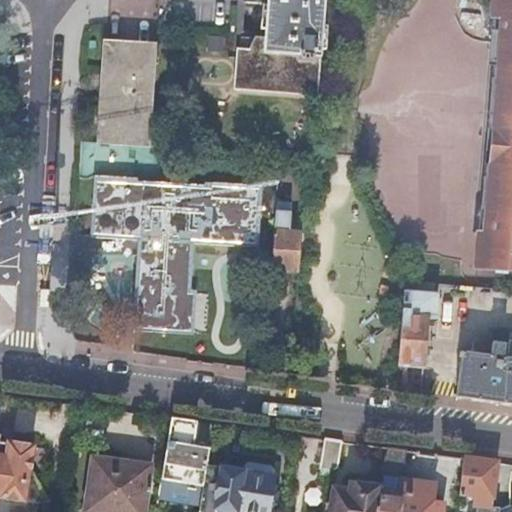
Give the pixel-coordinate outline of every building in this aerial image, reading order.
[(316,95),(319,57),(323,0),(267,0),(263,52),(238,49),(235,88),(316,95)] [(511,0),(493,0),(489,54),(495,55),(476,266),(511,268),(511,0)] [(101,111),(99,146),(147,149),(154,48),(105,46),(103,79),(103,86),(101,111)] [(97,180),(93,240),(129,242),(143,242),(138,334),(140,334),(192,337),(195,293),(187,293),(191,245),(254,248),(258,189),(205,186),(205,191),(139,187),(139,183),(97,180)] [(298,275),(301,233),(288,231),(290,206),(276,205),(269,282),(279,282),(280,273),(298,275)] [(404,285),(397,365),(423,367),(427,321),(434,321),(437,287),(404,285)] [(462,352),(455,397),(511,405),(511,345),(509,345),(507,344),(506,357),(503,356),(504,344),(492,343),(490,356),(462,352)] [(197,422),(172,418),(165,460),(161,479),(187,484),(194,446),(194,444),(189,443),(190,437),(195,438),(198,422),(197,422)] [(342,441),(324,439),(320,467),(329,469),(333,469),(339,466),(342,441)] [(0,496),(24,501),(32,447),(0,441),(0,496)] [(199,447),(194,446),(187,484),(189,484),(197,486),(203,487),(204,480),(207,464),(210,449),(203,448),(199,447)] [(406,450),(387,447),(381,487),(377,511),(439,511),(441,503),(432,502),(435,485),(402,480),(406,450)] [(92,457),(83,511),(84,511),(143,511),(151,467),(92,457)] [(491,511),(497,462),(462,458),(459,492),(473,494),(472,507),(478,508),(477,511),(491,511)] [(221,466),(215,508),(238,511),(267,511),(274,475),(272,475),(273,469),(269,465),(249,461),(246,463),(245,470),(221,466)] [(203,487),(200,505),(215,508),(221,466),(207,464),(204,480),(203,487)] [(329,469),(320,467),(316,491),(325,492),(329,469)] [(332,511),(377,511),(381,487),(351,482),(349,491),(336,489),(332,511)]
